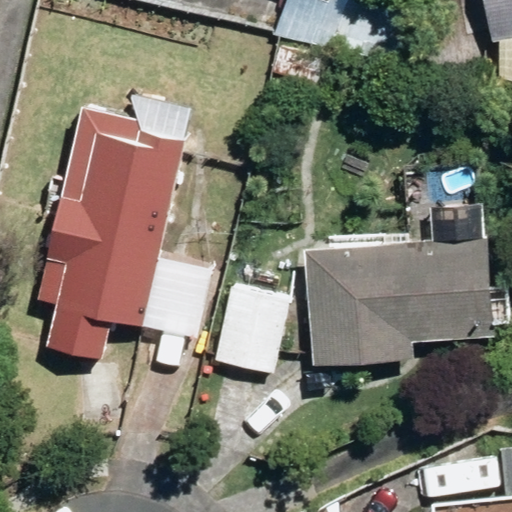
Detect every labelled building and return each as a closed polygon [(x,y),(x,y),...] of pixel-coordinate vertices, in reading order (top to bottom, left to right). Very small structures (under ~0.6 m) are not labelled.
[(275,0),(267,27),(402,60),(416,0),(275,0)] [(493,71),(511,75),(511,0),(477,0),(484,35),(491,34),(493,71)] [(265,67),(311,78),(317,51),(271,40),(265,67)] [(26,294),(188,333),(204,263),(144,247),(172,132),(125,119),(127,110),(74,98),(52,189),(45,187),(30,248),(37,249),(26,294)] [(296,242),(304,358),(406,350),(405,333),(484,328),(477,230),(296,242)] [(208,354),(268,366),(282,294),(223,282),(208,354)] [(511,511),(511,440),(496,442),(501,488),(423,496),(424,511),(511,511)] [(311,509),(310,511),(335,511),(335,500),(311,509)]
